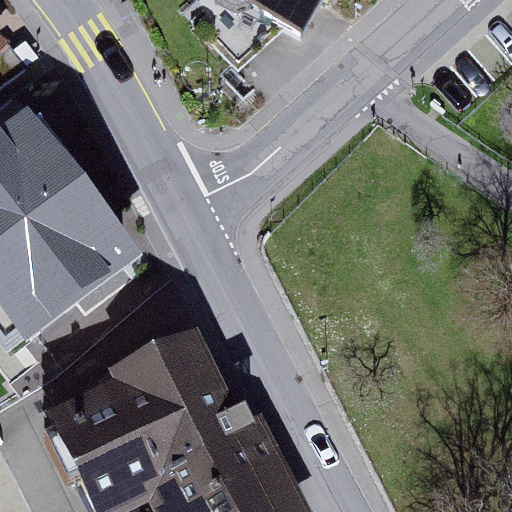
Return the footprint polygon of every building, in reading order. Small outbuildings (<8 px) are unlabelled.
[(318,64),(352,0),(219,0),(215,9),(318,64)] [(0,65),(10,54),(0,44),(0,65)] [(76,176),(40,130),(0,160),(0,301),(31,341),(125,267),(62,187),(76,176)] [(0,373),(14,355),(0,343),(0,373)] [(185,352),(118,385),(122,394),(68,420),(97,478),(84,484),(97,511),(130,511),(156,500),(161,511),(283,511),(246,436),(230,443),(185,352)]
